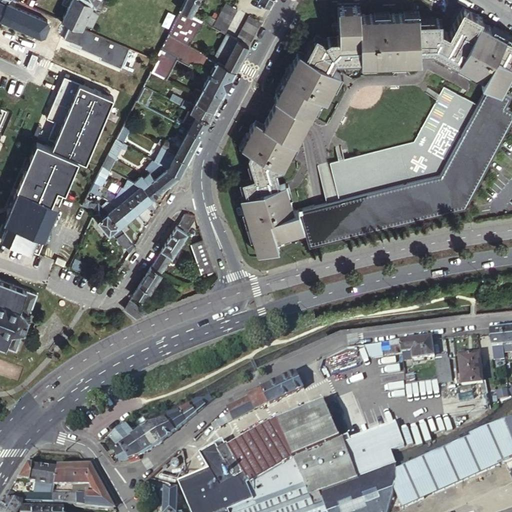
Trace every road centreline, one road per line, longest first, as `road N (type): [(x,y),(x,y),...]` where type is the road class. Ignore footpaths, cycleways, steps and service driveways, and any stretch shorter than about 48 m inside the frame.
road 1 (residential): [(511,317),(339,341),(218,398),(170,448),(115,487)]
road 2 (primary): [(511,228),(402,246),(236,291)]
road 3 (primary): [(243,318),(406,273),(511,256)]
road 4 (primary): [(236,291),(119,338),(6,421)]
road 5 (primary): [(32,429),(152,349),(243,318)]
road 6 (tertiary): [(285,0),(213,136),(203,195)]
road 7 (unclassified): [(203,195),(172,205),(112,297),(45,279)]
